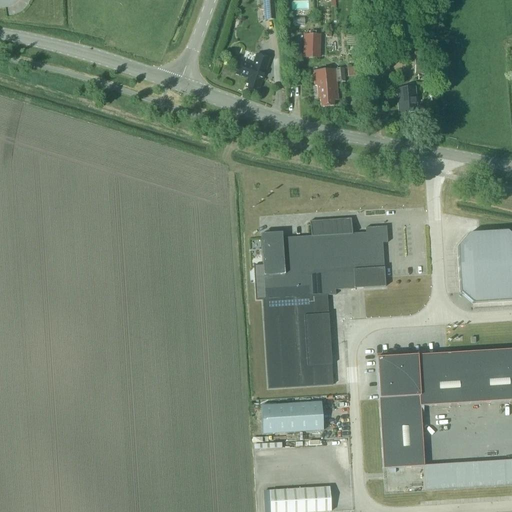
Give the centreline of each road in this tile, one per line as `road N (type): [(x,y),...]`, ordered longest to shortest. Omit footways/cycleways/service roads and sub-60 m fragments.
road 1 (unclassified): [(439,320),(377,324),(353,344),(359,488),(383,511)]
road 2 (secondary): [(438,152),(301,126),(180,84)]
road 3 (secondary): [(180,84),(0,35)]
road 4 (unclassified): [(439,320),(438,152)]
